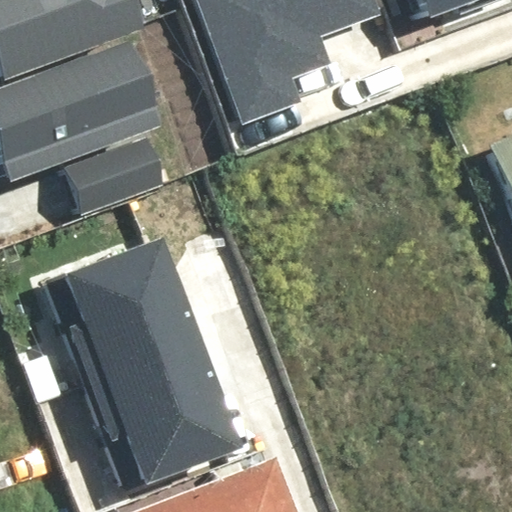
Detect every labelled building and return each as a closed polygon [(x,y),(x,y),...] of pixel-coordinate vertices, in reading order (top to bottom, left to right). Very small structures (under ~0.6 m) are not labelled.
[(0,0),(0,63),(127,20),(120,0),(0,0)] [(192,0),(232,113),(300,89),(291,64),(324,52),(315,25),(372,5),(370,0),(192,0)] [(400,0),(407,19),(462,0),(400,0)] [(117,43),(0,87),(0,179),(148,124),(117,43)] [(360,232),(455,191),(420,109),(324,151),(360,232)] [(141,132),(63,158),(79,206),(157,179),(141,132)] [(511,136),(481,148),(511,239),(511,136)] [(54,268),(133,479),(226,444),(147,233),(54,268)] [(297,404),(313,444),(334,435),(363,511),(446,511),(511,485),(511,447),(469,337),(390,367),(385,355),(314,382),(319,395),(297,404)] [(40,465),(18,416),(0,424),(0,511),(54,511),(77,502),(57,458),(40,465)] [(145,511),(300,511),(272,442),(197,473),(204,488),(145,511)]
